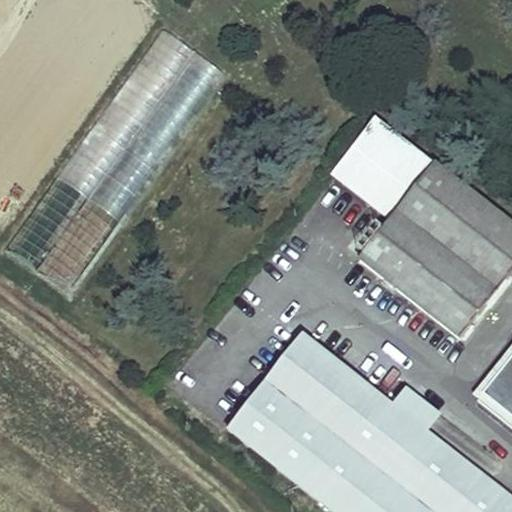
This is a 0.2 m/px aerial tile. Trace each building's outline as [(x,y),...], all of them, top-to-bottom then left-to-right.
[(158,177),(225,76),(157,31),(107,107),(140,129),(124,154),(158,177)] [(385,212),(431,154),(380,114),(334,173),(385,212)] [(511,274),(511,226),(437,167),(361,260),(460,339),(511,274)] [(232,432),(242,441),(316,347),(305,338),(232,432)] [(316,347),(242,441),(333,511),(511,511),(511,500),(429,435),(393,407),(316,347)] [(511,433),(511,351),(472,405),(511,433)] [(165,395),(186,412),(206,389),(185,371),(165,395)] [(443,417),(407,389),(393,407),(429,435),(443,417)]
